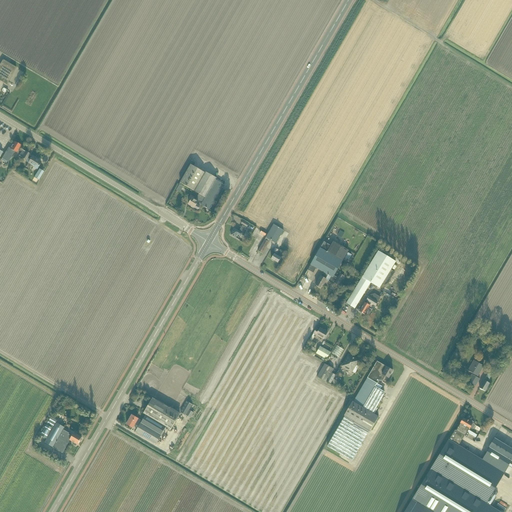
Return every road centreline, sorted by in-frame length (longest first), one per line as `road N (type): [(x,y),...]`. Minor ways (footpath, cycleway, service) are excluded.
road 1 (unclassified): [(511,426),(208,242)]
road 2 (tertiary): [(52,511),(208,242)]
road 3 (tertiary): [(208,242),(348,0)]
road 4 (unclassified): [(208,242),(0,115)]
